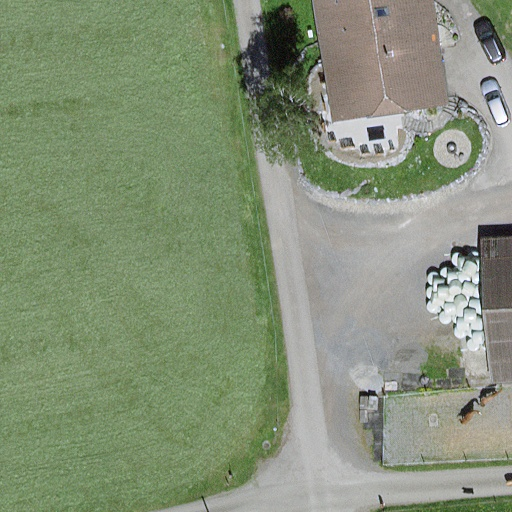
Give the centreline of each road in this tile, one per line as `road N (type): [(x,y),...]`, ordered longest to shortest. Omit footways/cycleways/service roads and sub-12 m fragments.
road 1 (track): [(272,0),(345,501)]
road 2 (track): [(345,501),(511,490)]
